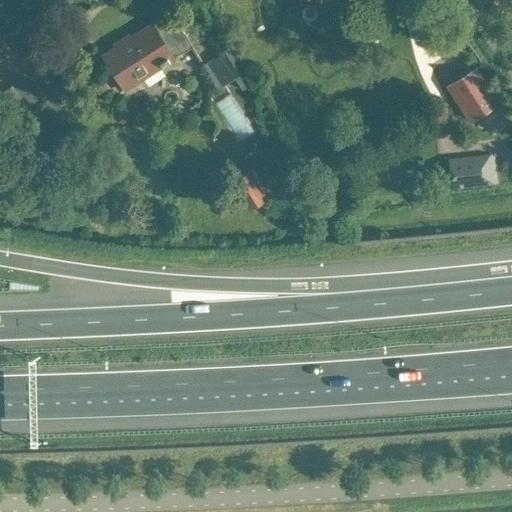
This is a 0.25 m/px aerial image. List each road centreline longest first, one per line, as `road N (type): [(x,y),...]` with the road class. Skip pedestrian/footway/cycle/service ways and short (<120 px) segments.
road 1 (motorway): [(511,289),(199,321),(0,329)]
road 2 (unclassified): [(0,509),(368,495),(511,481)]
road 3 (motorway): [(0,387),(511,361)]
